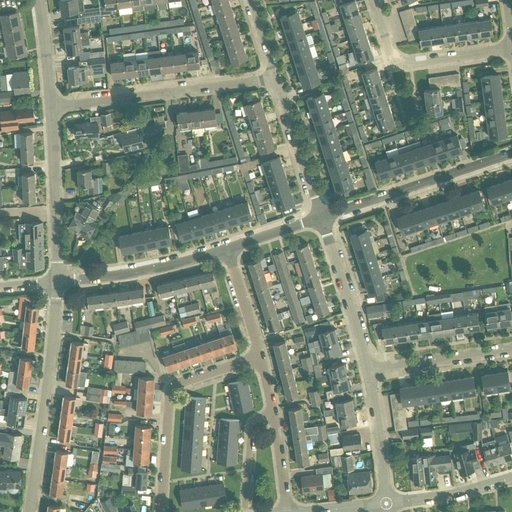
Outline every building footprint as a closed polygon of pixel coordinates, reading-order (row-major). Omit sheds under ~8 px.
[(78,17),(86,16),(100,14),(99,6),(84,8),(82,0),(60,0),(58,2),(58,5),(61,6),(62,13),(77,11),(78,17)] [(98,0),(99,6),(100,14),(112,13),(111,8),(118,7),(117,0),(98,0)] [(198,9),(194,0),(189,0),(193,11),(198,9)] [(225,0),(214,4),(217,15),(232,10),(228,0),(225,0)] [(340,4),(344,16),(359,11),(354,0),(353,0),(344,3),(342,0),(334,0),(336,5),(340,4)] [(307,9),(312,8),(316,6),(315,1),(304,2),(307,9)] [(312,8),(316,19),(320,18),(316,6),(312,8)] [(399,12),(401,17),(412,14),(410,8),(399,12)] [(193,11),(196,22),(201,20),(198,9),(193,11)] [(217,15),(221,27),(236,22),(232,10),(217,15)] [(0,14),(0,15),(3,29),(21,26),(18,11),(0,14)] [(362,23),(359,11),(344,16),(347,28),(362,23)] [(286,28),(300,23),(297,12),(282,16),(286,28)] [(100,14),(86,16),(86,23),(101,21),(100,14)] [(414,19),(412,14),(401,17),(403,23),(414,19)] [(403,23),(405,29),(416,25),(414,19),(403,23)] [(478,21),(480,36),(493,34),(490,19),(478,21)] [(201,20),(196,22),(200,33),(205,32),(201,20)] [(466,22),(468,38),(480,36),(478,21),(466,22)] [(236,22),(221,27),(224,38),(239,33),(236,22)] [(468,38),(466,22),(454,24),(456,40),(468,38)] [(289,40),(304,35),(300,23),(286,28),(289,40)] [(347,28),(351,39),(366,34),(362,23),(347,28)] [(454,24),(442,26),(444,41),(456,40),(454,24)] [(405,29),(407,35),(419,31),(419,30),(417,30),(416,25),(405,29)] [(3,29),(5,44),(24,41),(21,26),(3,29)] [(64,28),(65,41),(88,38),(88,32),(80,32),(79,26),(64,28)] [(442,26),(430,28),(432,43),(444,41),(442,26)] [(432,43),(430,28),(419,30),(419,31),(420,37),(421,45),(432,43)] [(419,31),(407,35),(408,41),(420,37),(419,31)] [(209,43),(205,32),(200,33),(203,45),(209,43)] [(243,46),(239,33),(224,38),(228,50),(243,46)] [(370,46),(366,34),(351,39),(355,50),(370,46)] [(308,46),(304,35),(289,40),(293,51),(308,46)] [(88,38),(65,41),(67,54),(82,52),(81,45),(89,44),(88,38)] [(24,41),(5,44),(8,58),(26,54),(24,41)] [(203,45),(207,57),(213,55),(209,43),(203,45)] [(243,46),(228,50),(232,63),(247,58),(243,46)] [(293,51),(297,63),(312,58),(308,46),(293,51)] [(370,46),(355,50),(358,62),(373,57),(370,46)] [(185,53),(187,68),(200,66),(198,51),(185,53)] [(185,53),(173,54),(175,69),(187,68),(185,53)] [(173,54),(161,56),(162,71),(175,69),(173,54)] [(161,56),(148,57),(150,73),(162,71),(161,56)] [(89,59),(90,66),(90,69),(105,66),(104,57),(90,59),(89,59)] [(135,59),(137,74),(150,73),(148,57),(135,59)] [(341,74),(345,72),(349,71),(347,65),(344,66),(340,57),(336,58),(341,74)] [(312,58),(297,63),(300,75),(315,70),(312,58)] [(137,74),(135,59),(123,61),(125,76),(137,74)] [(125,76),(123,61),(110,62),(112,77),(125,76)] [(90,69),(90,66),(68,68),(69,83),(70,83),(72,86),(78,86),(78,82),(88,81),(87,75),(90,75),(90,69)] [(362,73),(365,84),(380,79),(377,68),(362,73)] [(315,70),(300,75),(304,86),(319,81),(315,70)] [(6,74),(8,89),(15,88),(15,92),(31,91),(29,72),(6,74)] [(345,72),(341,74),(338,74),(340,80),(342,79),(346,90),(351,89),(345,72)] [(484,89),(500,87),(499,75),(482,77),(484,89)] [(380,79),(365,84),(369,96),(384,92),(380,79)] [(502,99),(500,87),(484,89),(485,101),(502,99)] [(436,89),(430,89),(424,90),(425,102),(441,100),(439,88),(436,89)] [(347,92),(350,103),(355,102),(351,91),(347,92)] [(0,92),(0,100),(13,100),(12,92),(0,92)] [(388,103),(384,92),(369,96),(373,108),(388,103)] [(308,98),(311,110),(326,105),(323,93),(308,98)] [(246,104),(249,116),(264,111),(260,99),(246,104)] [(485,101),(487,113),(503,111),(502,99),(485,101)] [(441,100),(425,102),(427,114),(443,112),(441,100)] [(373,108),(377,119),(391,114),(388,103),(373,108)] [(2,111),(4,130),(20,128),(19,121),(36,119),(35,106),(28,107),(28,105),(11,107),(12,110),(2,111)] [(330,116),(326,105),(311,110),(315,121),(330,116)] [(202,110),(204,125),(217,123),(215,108),(202,110)] [(225,110),(229,122),(234,120),(230,109),(225,110)] [(204,125),(202,110),(189,111),(191,127),(204,125)] [(191,127),(189,111),(176,113),(178,128),(191,127)] [(264,111),(249,116),(253,128),(268,123),(264,111)] [(487,113),(488,125),(505,123),(503,111),(487,113)] [(101,114),(103,125),(112,124),(110,112),(101,114)] [(391,114),(377,119),(380,130),(395,125),(391,114)] [(315,121),(319,133),(334,128),(330,116),(315,121)] [(438,120),(440,125),(450,122),(448,117),(438,120)] [(229,122),(232,134),(238,133),(234,120),(229,122)] [(91,123),(91,121),(83,122),(83,123),(75,124),(76,137),(92,135),(93,138),(99,137),(98,122),(91,123)] [(149,140),(148,138),(147,133),(166,128),(165,121),(155,123),(156,124),(145,127),(144,126),(143,126),(139,127),(127,130),(128,133),(121,135),(125,151),(150,144),(149,140)] [(438,125),(436,121),(427,124),(428,129),(438,125)] [(253,128),(257,140),(272,135),(268,123),(253,128)] [(505,123),(488,125),(490,137),(506,135),(505,123)] [(427,129),(425,124),(415,128),(417,132),(427,129)] [(163,129),(158,130),(160,137),(161,137),(166,130),(166,128),(163,129)] [(319,133),(322,144),(337,139),(334,128),(319,133)] [(404,131),(406,136),(415,133),(414,128),(404,131)] [(20,133),(21,147),(33,147),(32,132),(20,133)] [(393,135),(394,140),(404,137),(403,132),(393,135)] [(232,134),(236,146),(241,144),(238,133),(232,134)] [(275,147),(272,135),(257,140),(261,152),(275,147)] [(445,139),(450,154),(461,150),(456,135),(445,139)] [(381,139),(383,144),(393,141),(391,136),(381,139)] [(149,140),(150,144),(151,148),(152,147),(157,141),(157,138),(149,140)] [(322,144),(326,155),(341,151),(337,139),(322,144)] [(370,143),(371,147),(381,144),(380,139),(370,143)] [(434,143),(439,158),(450,154),(445,139),(434,143)] [(434,143),(422,147),(427,162),(439,158),(434,143)] [(241,144),(236,146),(240,158),(245,157),(243,152),(241,144)] [(33,147),(21,147),(21,161),(33,161),(33,147)] [(422,147),(411,150),(416,165),(427,162),(422,147)] [(416,165),(411,150),(399,154),(404,169),(416,165)] [(326,155),(330,167),(345,162),(341,151),(326,155)] [(188,154),(177,155),(179,173),(188,171),(194,170),(197,169),(197,164),(189,166),(188,154)] [(387,158),(392,173),(404,169),(399,154),(387,158)] [(263,162),(267,173),(282,169),(278,157),(272,159),(263,162)] [(392,173),(387,158),(376,162),(381,177),(392,173)] [(254,160),(239,165),(243,177),(245,176),(243,171),(247,170),(257,167),(254,160)] [(330,167),(333,179),(348,174),(345,162),(330,167)] [(87,193),(102,192),(102,177),(92,178),(91,169),(78,170),(79,186),(87,186),(87,193)] [(267,173),(271,185),(286,181),(282,169),(267,173)] [(22,174),(22,188),(34,187),(34,173),(22,174)] [(187,179),(188,178),(187,174),(175,176),(177,181),(178,185),(180,184),(188,183),(187,179)] [(348,174),(333,179),(337,190),(352,185),(348,174)] [(375,190),(371,178),(367,179),(364,180),(368,192),(375,190)] [(511,195),(511,183),(511,180),(500,184),(504,198),(511,195)] [(286,181),(271,185),(275,197),(290,192),(286,181)] [(129,193),(133,187),(134,185),(133,184),(130,182),(125,190),(125,191),(129,193)] [(504,198),(500,184),(488,188),(493,202),(504,198)] [(34,187),(22,188),(23,202),(35,201),(34,187)] [(132,193),(137,196),(141,190),(135,187),(132,193)] [(122,195),(119,199),(123,202),(129,193),(125,191),(122,195)] [(467,194),(472,209),(483,206),(478,191),(467,194)] [(109,194),(107,197),(113,201),(116,203),(119,199),(122,195),(117,192),(109,194)] [(290,192),(275,197),(278,208),(293,203),(290,192)] [(100,196),(97,203),(98,204),(101,206),(101,205),(107,197),(109,194),(100,196)] [(456,198),(461,213),(472,209),(467,194),(456,198)] [(107,197),(101,205),(102,205),(107,209),(113,201),(107,197)] [(456,198),(444,202),(449,217),(461,213),(456,198)] [(68,227),(78,232),(93,205),(86,201),(79,214),(76,212),(68,227)] [(235,206),(240,221),(252,217),(247,202),(235,206)] [(444,202),(433,206),(438,221),(449,217),(444,202)] [(93,205),(78,232),(88,238),(96,223),(93,221),(100,209),(93,205)] [(229,224),(240,221),(235,206),(224,209),(229,224)] [(421,210),(426,225),(438,221),(433,206),(421,210)] [(229,224),(224,209),(212,213),(217,228),(229,224)] [(421,210),(410,214),(415,228),(426,225),(421,210)] [(188,217),(189,221),(194,235),(205,232),(201,217),(199,213),(188,217)] [(212,213),(201,217),(205,232),(217,228),(212,213)] [(415,228),(410,214),(398,218),(403,232),(415,228)] [(194,235),(189,221),(177,224),(182,239),(194,235)] [(13,248),(13,254),(43,253),(42,223),(25,223),(25,235),(20,236),(20,242),(25,242),(25,248),(13,248)] [(352,229),(354,234),(364,231),(362,226),(352,229)] [(156,229),(159,244),(171,242),(168,227),(156,229)] [(156,229),(144,232),(147,247),(159,244),(156,229)] [(364,231),(354,234),(352,235),(355,247),(370,242),(366,231),(364,231)] [(132,234),(135,249),(147,247),(144,232),(132,234)] [(123,252),(135,249),(132,234),(120,237),(123,252)] [(355,247),(359,258),(374,253),(370,242),(355,247)] [(296,247),(301,261),(312,258),(308,243),(296,247)] [(283,251),(273,254),(276,262),(285,259),(283,251)] [(43,253),(13,254),(13,261),(21,261),(22,267),(43,267),(43,253)] [(362,270),(377,265),(376,260),(374,253),(359,258),(362,270)] [(266,264),(264,258),(248,263),(253,276),(264,273),(262,265),(266,264)] [(312,258),(301,261),(305,275),(316,271),(312,258)] [(287,266),(287,265),(285,259),(276,262),(278,269),(287,266)] [(381,276),(377,265),(362,270),(366,281),(381,276)] [(287,266),(278,269),(280,275),(289,272),(287,266)] [(198,274),(201,286),(203,294),(217,290),(212,271),(198,274)] [(321,285),(316,271),(305,275),(309,288),(321,285)] [(291,279),(291,278),(289,272),(280,275),(282,282),(291,279)] [(253,276),(257,290),(268,286),(264,273),(253,276)] [(198,274),(184,278),(187,289),(201,286),(198,274)] [(381,276),(366,281),(370,293),(373,292),(381,289),(385,288),(381,276)] [(184,278),(171,281),(174,293),(187,289),(184,278)] [(291,279),(282,282),(284,289),(293,286),(291,279)] [(174,293),(171,281),(157,285),(160,296),(174,293)] [(309,288),(314,301),(325,298),(321,285),(309,288)] [(268,286),(257,290),(257,291),(261,304),(273,301),(268,286)] [(296,292),(293,286),(284,289),(286,295),(296,292)] [(129,290),(130,301),(145,299),(143,288),(129,290)] [(381,289),(373,292),(376,301),(385,300),(381,289)] [(114,292),(116,303),(117,303),(130,301),(129,290),(114,292)] [(472,290),(462,292),(463,300),(473,298),(472,290)] [(101,294),(103,305),(111,304),(116,303),(114,292),(101,294)] [(296,292),(286,295),(286,296),(288,302),(293,300),(293,301),(298,300),(296,292)] [(103,305),(101,294),(87,296),(89,312),(95,311),(95,306),(103,305)] [(213,299),(216,308),(223,305),(220,296),(213,299)] [(325,298),(314,301),(318,315),(329,311),(325,298)] [(300,306),(300,305),(298,300),(293,301),(293,300),(288,302),(291,309),(300,306)] [(273,301),(261,304),(266,318),(277,314),(273,301)] [(198,303),(191,304),(194,314),(201,312),(198,303)] [(24,318),(37,320),(39,306),(26,304),(24,318)] [(184,306),(187,315),(194,314),(191,304),(184,306)] [(376,305),(367,306),(369,318),(377,317),(384,316),(383,308),(383,304),(376,305)] [(488,327),(500,325),(498,310),(497,305),(484,307),(488,327)] [(184,306),(178,308),(180,317),(187,315),(184,306)] [(300,306),(291,309),(293,316),(302,313),(300,306)] [(498,310),(500,325),(511,323),(509,308),(498,310)] [(212,314),(214,321),(221,320),(219,312),(212,314)] [(295,323),(304,320),(302,313),(293,316),(295,323)] [(464,315),(467,330),(479,328),(477,313),(464,315)] [(159,326),(166,324),(163,314),(156,316),(159,326)] [(214,321),(212,314),(206,316),(208,323),(214,321)] [(277,314),(266,318),(270,331),(281,327),(277,314)] [(464,315),(453,317),(455,332),(467,330),(464,315)] [(156,316),(149,318),(152,328),(159,326),(156,316)] [(188,318),(190,325),(196,323),(195,316),(188,318)] [(441,318),(443,334),(455,332),(453,317),(441,318)] [(24,318),(22,333),(35,334),(37,320),(24,318)] [(190,325),(188,318),(182,319),(184,327),(190,325)] [(429,320),(432,336),(443,334),(441,318),(429,320)] [(429,320),(418,322),(420,337),(432,336),(429,320)] [(127,321),(120,323),(122,332),(127,331),(129,330),(127,321)] [(418,322),(406,324),(408,339),(420,337),(418,322)] [(122,332),(120,323),(113,325),(115,334),(122,332)] [(394,325),(396,341),(408,339),(406,324),(394,325)] [(84,335),(92,336),(93,326),(86,325),(84,335)] [(166,326),(167,334),(174,332),(172,325),(166,326)] [(384,343),(396,341),(394,325),(382,327),(384,343)] [(167,334),(166,326),(159,328),(161,335),(167,334)] [(314,326),(304,329),(306,337),(316,334),(314,326)] [(142,329),(145,341),(151,339),(148,328),(142,329)] [(309,348),(338,340),(337,336),(338,335),(337,330),(335,329),(335,328),(319,333),(321,339),(308,343),(309,348)] [(145,341),(142,329),(136,331),(139,343),(145,341)] [(130,333),(133,344),(139,343),(136,331),(130,333)] [(35,334),(22,333),(21,347),(33,349),(35,334)] [(124,334),(127,346),(133,344),(130,333),(124,334)] [(219,337),(224,351),(237,347),(232,333),(219,337)] [(127,346),(124,334),(118,336),(121,347),(127,346)] [(305,343),(303,336),(294,338),(296,345),(305,343)] [(219,337),(209,340),(214,354),(224,351),(219,337)] [(209,340),(196,344),(201,359),(214,354),(209,340)] [(273,343),(277,358),(288,355),(285,340),(273,343)] [(339,345),(338,340),(309,348),(311,353),(317,351),(317,353),(324,351),(325,356),(341,352),(342,351),(341,345),(339,345)] [(72,341),(70,355),(81,357),(83,343),(72,341)] [(196,344),(186,348),(190,362),(201,359),(196,344)] [(186,348),(174,352),(178,366),(190,362),(186,348)] [(178,366),(174,352),(163,356),(168,370),(178,366)] [(310,355),(311,357),(311,359),(312,364),(313,365),(318,364),(315,353),(310,355)] [(81,357),(70,355),(67,369),(79,371),(81,357)] [(288,355),(277,358),(280,372),(292,369),(288,355)] [(19,357),(18,370),(30,372),(32,358),(19,357)] [(312,364),(311,359),(311,357),(301,358),(302,366),(312,364)] [(330,374),(321,375),(322,380),(331,379),(347,375),(346,371),(348,370),(346,365),(344,364),(344,363),(328,367),(330,374)] [(312,364),(302,366),(304,373),(314,370),(313,365),(312,364)] [(78,378),(79,371),(67,369),(65,383),(84,386),(85,379),(78,378)] [(280,372),(284,385),(295,383),(292,369),(280,372)] [(28,387),(30,372),(17,370),(16,381),(10,380),(10,384),(8,384),(7,390),(20,392),(21,386),(28,387)] [(495,374),(497,389),(509,387),(507,372),(495,374)] [(497,389),(495,374),(483,376),(485,391),(497,389)] [(333,390),(326,391),(327,398),(332,397),(343,395),(342,389),(349,387),(351,386),(350,380),(348,380),(347,375),(331,379),(333,390)] [(139,376),(138,388),(153,389),(154,377),(139,376)] [(460,379),(463,395),(475,393),(472,377),(460,379)] [(231,398),(249,394),(246,379),(228,383),(231,398)] [(460,379),(448,381),(451,396),(463,395),(460,379)] [(437,383),(439,398),(451,396),(448,381),(437,383)] [(295,383),(284,385),(287,399),(299,396),(295,383)] [(437,383),(425,384),(427,400),(439,398),(437,383)] [(425,384),(413,386),(415,402),(427,400),(425,384)] [(415,402),(413,386),(401,388),(401,392),(402,398),(403,403),(415,402)] [(138,388),(137,400),(152,402),(153,389),(138,388)] [(10,409),(25,412),(27,399),(19,398),(20,392),(7,390),(5,389),(4,396),(12,397),(10,409)] [(309,392),(310,399),(320,397),(318,390),(309,392)] [(252,408),(249,394),(231,398),(235,412),(252,408)] [(337,408),(324,410),(325,416),(338,414),(354,411),(353,406),(355,405),(354,399),(352,399),(344,400),(343,395),(332,397),(333,402),(335,402),(337,408)] [(62,411),(73,412),(76,397),(64,396),(62,411)] [(186,411),(204,413),(205,398),(187,397),(186,411)] [(312,406),(318,405),(322,404),(320,397),(310,399),(312,406)] [(137,400),(137,413),(152,414),(152,402),(137,400)] [(3,408),(0,407),(0,414),(9,416),(8,421),(8,422),(15,423),(23,424),(25,412),(10,409),(3,408)] [(289,408),(291,423),(303,421),(301,407),(289,408)] [(60,424),(72,426),(73,412),(62,411),(60,424)] [(203,427),(204,413),(186,411),(185,426),(203,427)] [(354,411),(338,414),(340,426),(356,423),(358,422),(357,416),(355,415),(354,411)] [(221,419),(219,433),(238,435),(239,420),(221,419)] [(0,426),(7,427),(15,428),(15,423),(8,422),(8,421),(0,420),(0,426)] [(293,437),(305,435),(304,428),(303,421),(291,423),(293,437)] [(465,433),(472,432),(471,422),(464,423),(465,433)] [(482,439),(481,422),(473,423),(473,440),(476,440),(482,439)] [(72,426),(60,424),(58,438),(70,440),(72,426)] [(326,432),(325,424),(315,426),(316,433),(326,432)] [(135,438),(150,439),(151,426),(136,425),(135,438)] [(202,441),(203,427),(185,426),(183,440),(202,441)] [(328,434),(337,432),(339,432),(338,426),(327,428),(328,434)] [(431,427),(420,428),(421,436),(432,435),(431,427)] [(418,428),(403,430),(404,439),(419,437),(418,428)] [(0,442),(20,445),(20,444),(22,443),(23,438),(21,437),(22,435),(16,434),(0,431),(0,442)] [(326,432),(316,433),(318,440),(327,439),(326,432)] [(337,432),(328,434),(329,444),(339,442),(337,432)] [(219,433),(218,448),(237,449),(238,435),(219,433)] [(310,434),(305,435),(293,437),(295,451),(307,449),(306,440),(311,439),(310,434)] [(343,436),(345,449),(361,447),(360,434),(343,436)] [(494,438),(494,440),(501,461),(511,458),(511,453),(506,434),(494,438)] [(135,438),(134,448),(149,449),(150,439),(135,438)] [(183,440),(182,455),(201,456),(202,441),(183,440)] [(501,461),(494,440),(482,443),(488,465),(501,461)] [(18,458),(20,445),(0,442),(0,448),(5,449),(4,456),(18,458)] [(473,443),(453,448),(460,473),(462,473),(462,475),(469,473),(469,471),(474,470),(473,465),(479,464),(477,455),(473,443)] [(149,449),(134,448),(134,449),(128,449),(128,454),(133,455),(133,461),(148,462),(149,449)] [(237,449),(218,448),(217,462),(235,464),(237,449)] [(307,449),(295,451),(298,465),(309,463),(307,449)] [(54,463),(66,465),(68,452),(56,450),(54,463)] [(318,454),(319,462),(329,460),(327,453),(318,454)] [(422,456),(425,482),(436,481),(435,467),(437,466),(438,470),(446,469),(446,465),(451,465),(450,454),(436,456),(435,455),(422,456)] [(110,463),(116,464),(116,457),(102,455),(102,462),(110,463)] [(201,456),(182,455),(181,469),(200,470),(201,456)] [(341,457),(343,472),(353,470),(351,456),(341,457)] [(425,482),(422,456),(409,457),(410,467),(412,466),(414,483),(425,482)] [(54,463),(52,478),(64,480),(66,465),(54,463)] [(316,468),(317,474),(322,474),(333,473),(332,466),(316,468)] [(122,484),(122,491),(136,492),(136,486),(146,487),(147,472),(137,472),(138,469),(129,468),(128,475),(131,475),(130,485),(122,484)] [(19,488),(19,487),(20,487),(20,471),(0,471),(0,486),(8,487),(8,488),(9,491),(12,493),(15,493),(18,491),(19,488)] [(347,474),(349,494),(372,491),(369,471),(347,474)] [(328,486),(337,485),(335,473),(326,474),(328,486)] [(322,474),(317,474),(301,476),(303,492),(324,490),(322,474)] [(64,480),(52,478),(50,493),(62,494),(64,480)] [(209,486),(212,504),(226,502),(223,483),(209,486)] [(198,506),(212,504),(209,486),(194,488),(198,506)] [(198,506),(194,488),(180,490),(183,509),(198,506)] [(111,511),(117,509),(110,497),(102,501),(107,511),(111,511)] [(136,511),(136,510),(136,511),(133,503),(127,505),(129,511),(136,511)]
